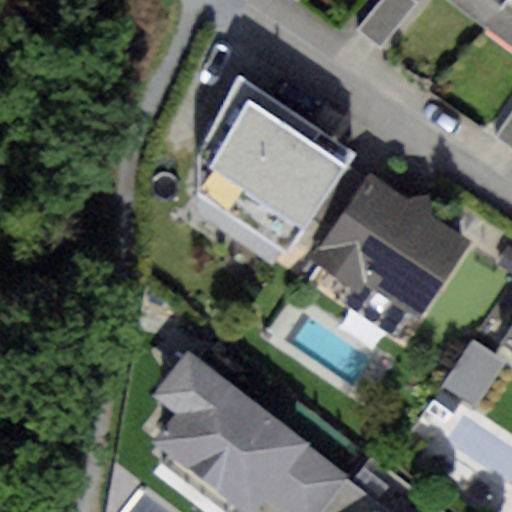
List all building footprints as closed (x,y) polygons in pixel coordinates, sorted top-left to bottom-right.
[(413,0),(381,0),(358,31),(383,50),(418,3),(413,0)] [(504,0),(445,0),(484,28),(504,0)] [(511,0),(504,0),(484,28),(511,47),(511,0)] [(355,153),(237,75),(200,146),(194,193),(287,256),(355,153)] [(511,148),(511,111),(494,136),(511,148)] [(407,199),(370,174),(312,259),(352,286),(342,300),(395,336),(410,313),(417,318),(469,241),(431,215),(428,195),(407,199)] [(511,248),(509,246),(496,265),(511,275),(511,248)] [(472,342),(443,384),(478,407),(507,365),(472,342)] [(307,441),(185,348),(149,395),(173,414),(151,443),(241,511),(253,511),(264,499),(307,441)] [(350,472),(307,441),(264,499),(280,511),(320,511),(345,479),(350,472)] [(345,479),(320,511),(378,511),(382,507),(345,479)]
